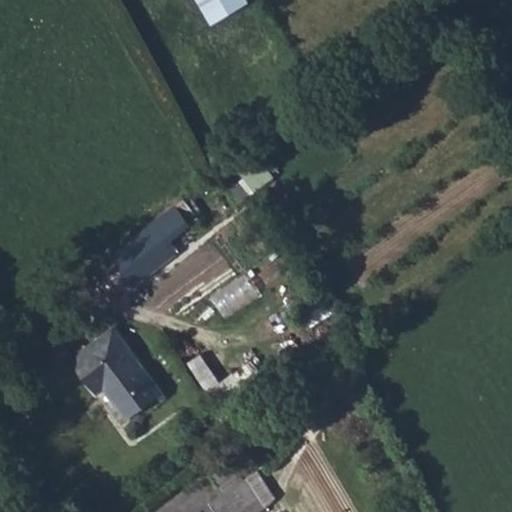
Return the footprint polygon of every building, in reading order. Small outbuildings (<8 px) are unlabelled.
[(259,9),(253,0),(205,0),(222,29),(259,9)] [(167,231),(182,252),(207,232),(192,212),(167,231)] [(161,235),(132,258),(127,263),(150,293),(190,263),(182,252),(167,231),(161,235)] [(142,429),(178,403),(129,335),(85,366),(110,403),(119,398),(142,429)] [(253,363),(218,380),(205,353),(193,358),(217,409),(264,386),(253,363)] [(275,511),(260,484),(252,489),(241,469),(221,479),(232,499),(222,505),(225,511),(275,511)]
